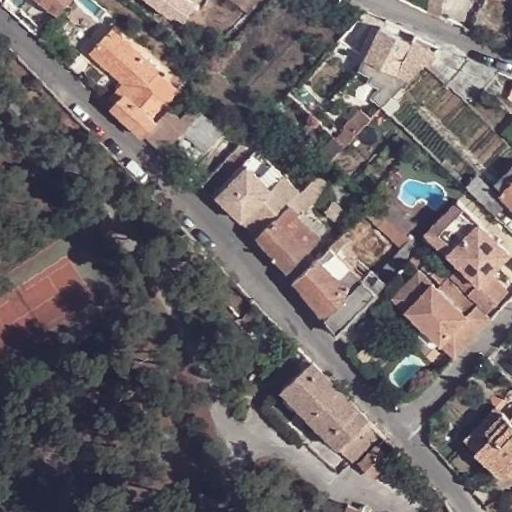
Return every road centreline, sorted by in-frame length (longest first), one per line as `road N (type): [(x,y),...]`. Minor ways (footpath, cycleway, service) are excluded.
road 1 (residential): [(399,434),(0,10)]
road 2 (residential): [(399,434),(511,312)]
road 3 (residential): [(370,0),(511,64)]
